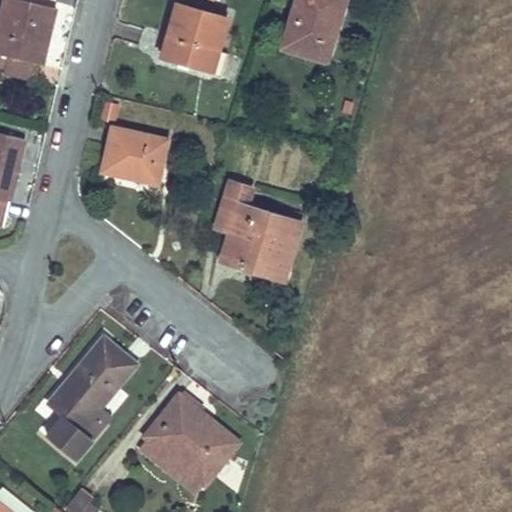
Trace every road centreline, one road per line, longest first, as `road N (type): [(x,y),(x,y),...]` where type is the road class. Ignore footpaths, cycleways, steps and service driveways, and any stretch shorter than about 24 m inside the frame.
road 1 (residential): [(51,202),(97,0)]
road 2 (residential): [(252,366),(118,255)]
road 3 (residential): [(13,365),(118,255)]
